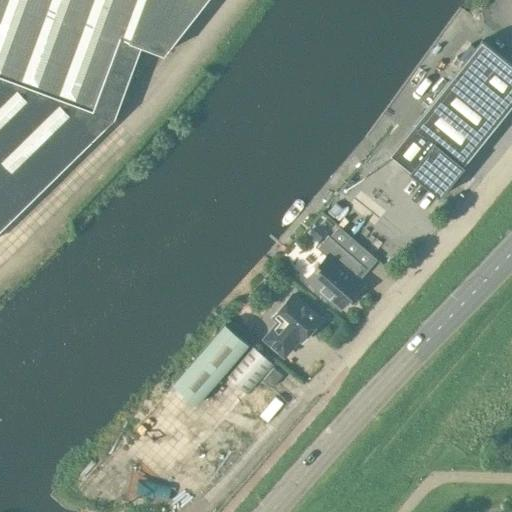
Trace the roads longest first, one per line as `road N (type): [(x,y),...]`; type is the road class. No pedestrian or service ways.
road 1 (secondary): [(274,511),(511,253)]
road 2 (unclassified): [(311,391),(511,161)]
